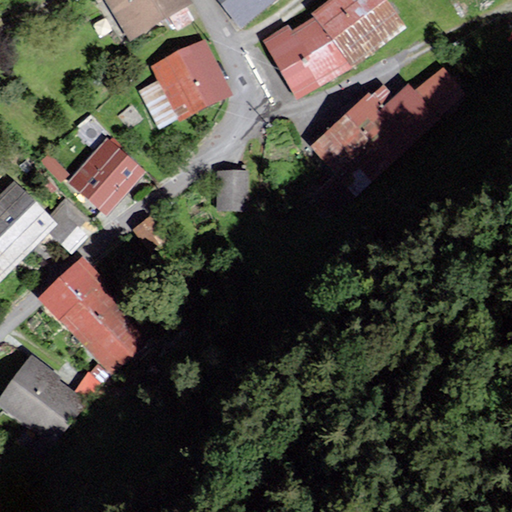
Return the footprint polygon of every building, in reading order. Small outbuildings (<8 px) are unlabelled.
[(187,0),(108,0),(118,16),(130,35),(188,0),(187,0)] [(226,0),(227,1),(243,20),(267,0),(226,0)] [(338,0),(314,18),(267,44),(293,83),(301,95),(353,63),(403,26),(384,0),(338,0)] [(203,42),(157,65),(182,115),(192,111),(229,92),(203,42)] [(335,131),(318,147),(363,198),(471,104),(444,74),(415,100),(406,90),(396,99),(386,87),(335,131)] [(142,172),(109,143),(73,184),(89,198),(104,211),(142,172)] [(257,174),(220,175),(221,220),(258,219),(257,174)] [(53,224),(15,186),(0,201),(0,277),(16,262),(53,224)] [(78,214),(55,239),(75,257),(97,233),(78,214)] [(155,218),(136,232),(154,257),(173,243),(155,218)] [(156,330),(88,263),(75,275),(47,304),(85,342),(114,371),(156,330)] [(31,362),(0,403),(15,414),(56,444),(87,403),(31,362)]
